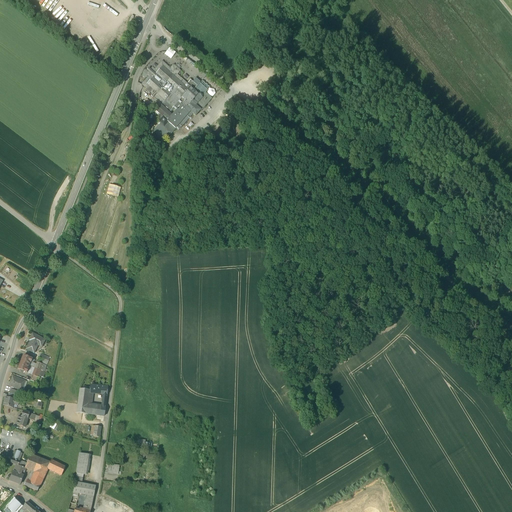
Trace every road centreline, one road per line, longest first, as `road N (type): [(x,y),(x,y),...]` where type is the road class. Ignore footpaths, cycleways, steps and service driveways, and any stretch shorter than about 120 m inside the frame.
road 1 (track): [(511,327),(250,101)]
road 2 (tertiary): [(53,244),(155,0)]
road 3 (track): [(338,0),(380,56),(511,180)]
road 4 (unclassified): [(115,374),(122,300),(58,247)]
road 5 (tertiary): [(0,382),(53,244)]
road 6 (residential): [(93,511),(115,374)]
